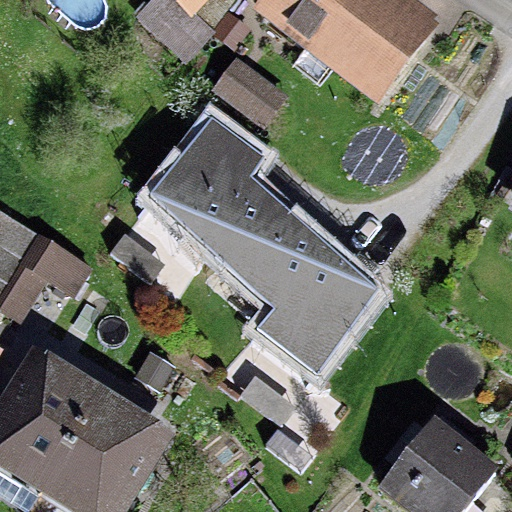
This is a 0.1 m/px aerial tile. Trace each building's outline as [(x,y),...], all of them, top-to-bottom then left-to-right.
[(206,0),(153,0),(152,2),(182,28),(206,0)] [(426,35),(379,0),(292,0),(275,22),(376,99),(426,35)] [(286,96),(228,60),(205,95),(263,132),(286,96)] [(230,276),(287,215),(250,186),(264,166),(211,124),(150,204),(230,276)] [(0,309),(41,243),(43,240),(0,214),(0,309)] [(287,215),(230,276),(274,316),(258,335),(319,383),(378,298),(287,215)] [(41,243),(0,309),(0,311),(17,322),(43,280),(67,295),(83,269),(41,243)] [(31,511),(100,403),(41,366),(0,431),(0,459),(45,487),(28,511),(31,511)] [(100,403),(31,511),(33,511),(48,489),(84,511),(113,511),(159,439),(100,403)] [(431,427),(381,491),(407,511),(465,511),(494,475),(431,427)]
